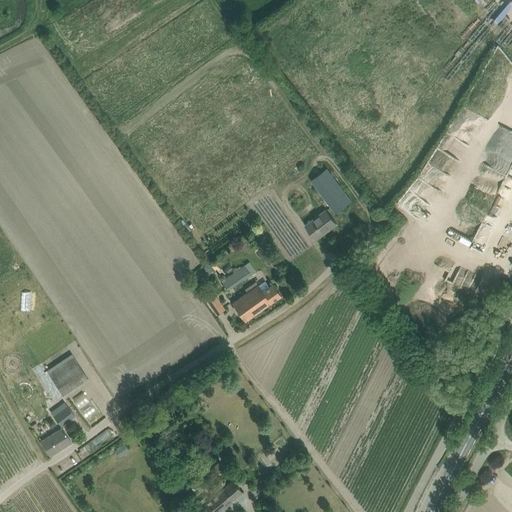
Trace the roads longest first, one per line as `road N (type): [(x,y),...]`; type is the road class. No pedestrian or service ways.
road 1 (unclassified): [(0,505),(216,346),(322,280),(402,208)]
road 2 (unclassified): [(511,310),(408,511)]
road 3 (unknown): [(365,511),(230,337)]
road 4 (primary): [(431,511),(511,356)]
